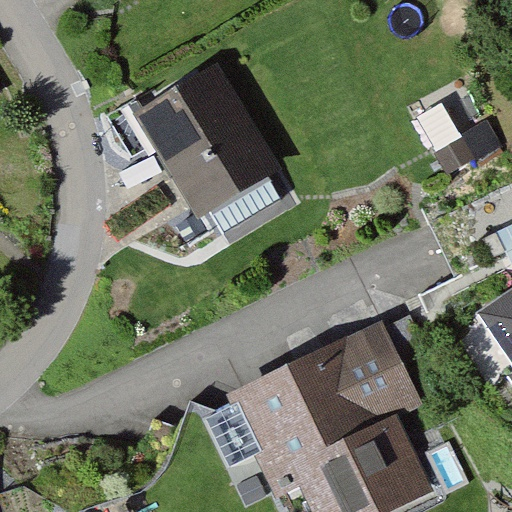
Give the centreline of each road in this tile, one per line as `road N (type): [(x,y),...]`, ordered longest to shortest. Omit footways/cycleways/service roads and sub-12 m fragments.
road 1 (residential): [(0,414),(76,417),(426,252)]
road 2 (residential): [(0,384),(32,356),(59,305),(76,228),(73,168),(46,74),(2,0)]
